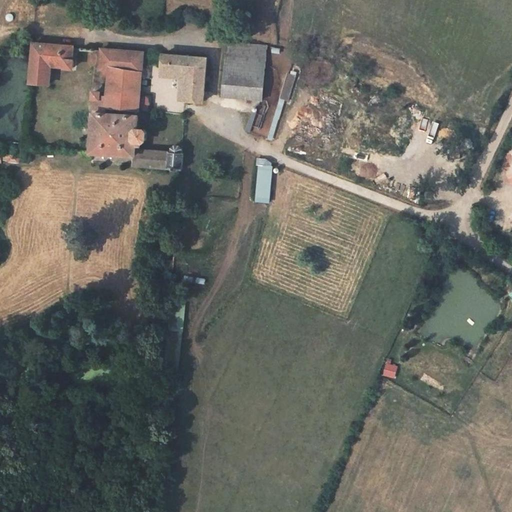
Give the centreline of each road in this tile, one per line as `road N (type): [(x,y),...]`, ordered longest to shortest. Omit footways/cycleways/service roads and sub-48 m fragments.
road 1 (residential): [(210,116),(275,154),(455,218)]
road 2 (track): [(83,39),(216,46),(210,116)]
road 3 (residential): [(455,218),(511,105)]
